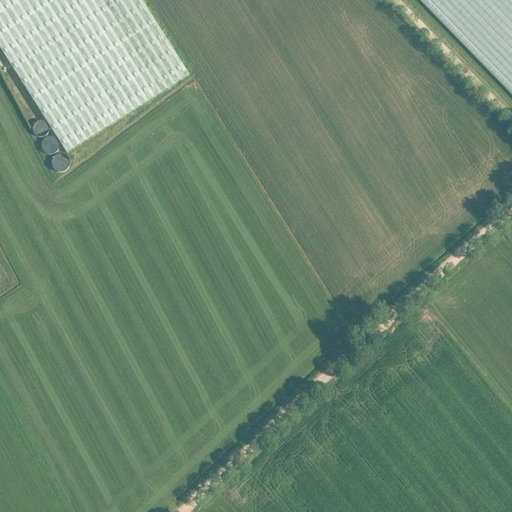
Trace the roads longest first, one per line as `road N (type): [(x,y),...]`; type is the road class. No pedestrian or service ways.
road 1 (track): [(511,209),(182,511)]
road 2 (track): [(511,121),(394,0)]
